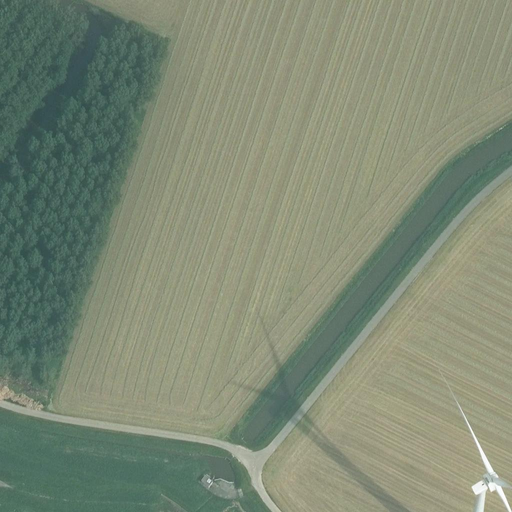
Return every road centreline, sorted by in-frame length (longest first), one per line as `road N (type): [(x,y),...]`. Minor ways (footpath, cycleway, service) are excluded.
road 1 (track): [(273,511),(224,445),(0,405)]
road 2 (track): [(0,437),(205,474),(231,511)]
